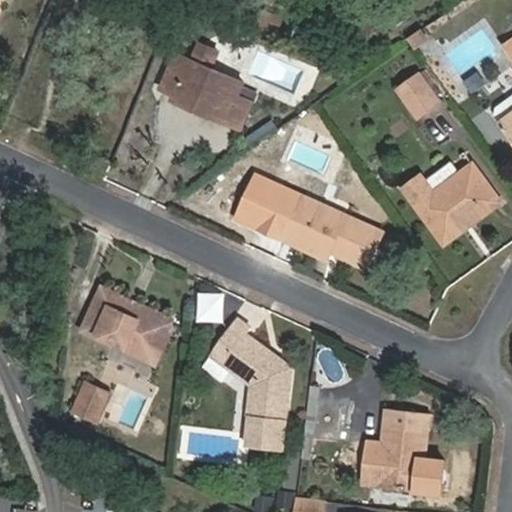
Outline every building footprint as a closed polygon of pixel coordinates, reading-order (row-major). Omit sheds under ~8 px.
[(280,19),(255,9),(246,33),(271,43),(280,19)] [(224,122),(236,94),(242,82),(175,53),(161,88),(201,106),(200,111),(224,122)] [(440,102),(421,73),(398,88),(417,117),(440,102)] [(511,90),(492,105),(501,119),(511,112),(511,90)] [(252,102),(236,94),(224,122),(241,128),(252,102)] [(511,112),(501,119),(511,134),(511,112)] [(296,134),(308,152),(330,137),(317,119),(296,134)] [(337,147),(330,137),(308,152),(315,162),(337,147)] [(105,176),(111,161),(95,154),(88,168),(105,176)] [(500,202),(472,164),(432,193),(419,175),(402,188),(415,205),(444,244),(500,202)] [(383,232),(302,194),(282,238),(327,259),(331,249),(367,266),(383,232)] [(134,340),(128,350),(128,351),(157,365),(172,335),(166,332),(172,319),(102,286),(82,330),(109,344),(110,341),(115,330),(134,340)] [(222,323),(225,293),(199,291),(196,320),(222,323)] [(287,423),(294,369),(283,361),(279,368),(265,359),(270,352),(247,336),(251,329),(236,318),(210,355),(212,356),(232,370),(253,384),(249,419),(252,419),(250,436),(270,438),(268,450),(284,452),(287,423)] [(110,341),(128,350),(134,340),(115,330),(110,341)] [(283,361),(270,352),(265,359),(279,368),(283,361)] [(223,383),(232,370),(212,356),(204,370),(223,383)] [(105,394),(83,383),(69,410),(92,421),(105,394)] [(379,484),(418,490),(422,459),(425,459),(430,414),(388,409),(379,484)] [(248,448),(268,450),(270,438),(250,436),(248,448)] [(422,459),(418,490),(427,491),(431,460),(425,459),(422,459)] [(297,495),(295,511),(323,511),(325,499),(297,495)]
